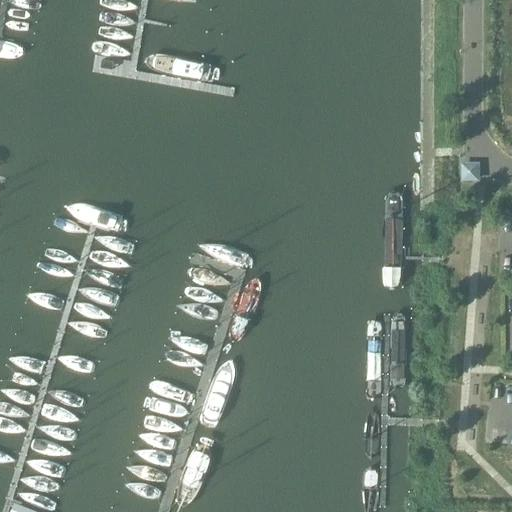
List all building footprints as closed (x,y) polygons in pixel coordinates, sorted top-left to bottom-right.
[(418,0),(403,0),(403,17),(418,17),(418,0)] [(415,36),(403,36),(402,103),(410,108),(417,105),(415,36)] [(464,180),(478,180),(478,166),(464,166),(464,180)] [(403,200),(387,200),(382,290),(400,290),(403,200)] [(363,441),(364,500),(370,501),(379,501),(379,442),(372,436),(363,441)]
